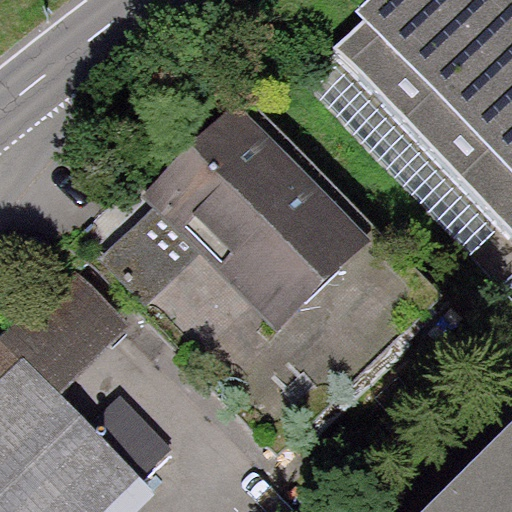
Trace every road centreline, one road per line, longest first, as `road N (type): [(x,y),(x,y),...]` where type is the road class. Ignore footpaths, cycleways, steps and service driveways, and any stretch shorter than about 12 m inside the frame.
road 1 (primary): [(141,0),(30,87)]
road 2 (residential): [(0,193),(30,158),(47,111),(30,87)]
